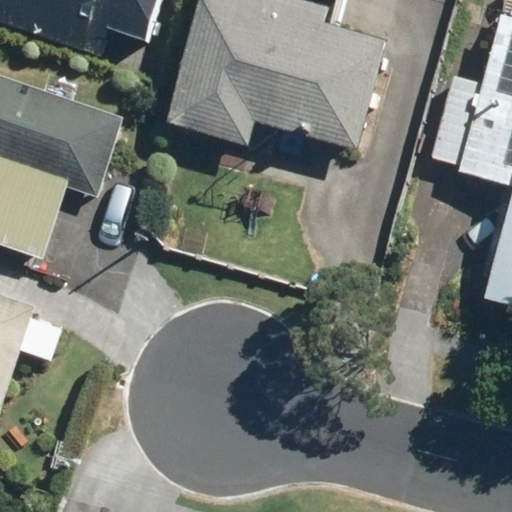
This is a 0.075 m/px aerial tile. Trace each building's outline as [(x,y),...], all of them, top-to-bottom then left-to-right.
[(0,0),(0,25),(108,64),(118,35),(156,48),(172,0),(0,0)] [(293,0),(214,0),(177,130),(259,154),(267,128),(366,156),(398,45),(335,28),(339,13),(293,0)] [(511,235),(492,305),(511,310),(511,20),(465,179),(511,192),(511,235)] [(0,247),(51,265),(75,196),(103,206),(133,122),(0,75),(0,247)] [(0,441),(42,308),(0,294),(0,441)]
